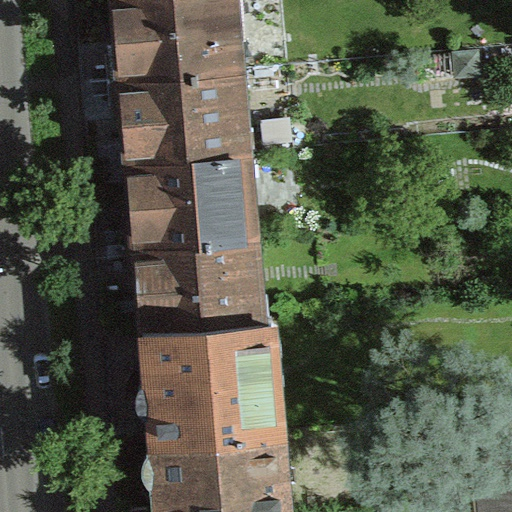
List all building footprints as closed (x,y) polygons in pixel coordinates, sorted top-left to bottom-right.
[(119,77),(241,66),(235,0),(114,0),(116,15),(118,44),(116,44),(119,77)] [(128,160),(248,149),(241,66),(119,77),(122,111),(124,111),(125,126),(128,160)] [(133,209),(131,209),(133,243),(255,233),(248,149),(128,160),(130,178),(133,209)] [(143,327),(263,317),(255,233),(133,243),(136,266),(137,277),(139,277),(143,327)] [(153,440),(281,429),(277,386),(262,387),(256,323),(270,322),(270,318),(272,317),(263,317),(143,327),(146,367),(147,375),(144,377),(142,381),(139,386),(138,390),(138,395),(139,400),(141,403),(145,409),(150,412),(153,440)] [(511,511),(511,408),(440,415),(442,442),(394,446),(399,504),(400,511),(511,511)] [(159,511),(288,511),(286,481),(271,483),(267,437),(281,436),(281,429),(153,440),(153,443),(150,446),(146,452),(145,454),(144,460),(145,464),(147,470),(150,475),(152,477),(156,480),(157,487),(159,511)]
